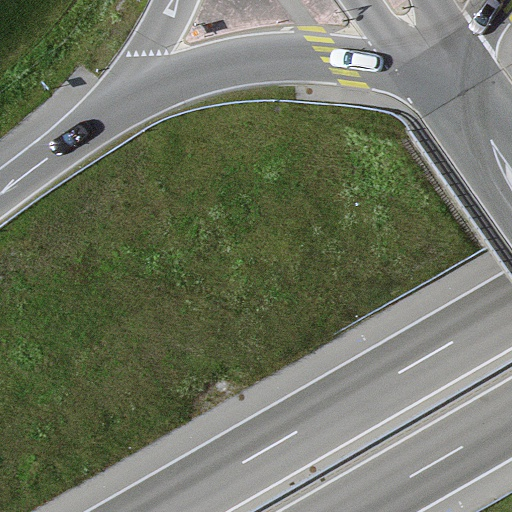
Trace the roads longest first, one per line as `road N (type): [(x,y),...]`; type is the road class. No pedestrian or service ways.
road 1 (motorway): [(511,306),(156,511)]
road 2 (motorway): [(465,83),(327,53),(258,56),(129,92)]
road 3 (motorway): [(346,511),(511,416)]
road 4 (motorway): [(129,92),(0,194)]
